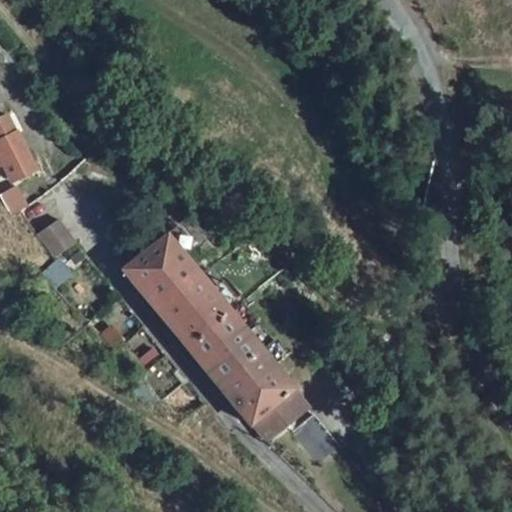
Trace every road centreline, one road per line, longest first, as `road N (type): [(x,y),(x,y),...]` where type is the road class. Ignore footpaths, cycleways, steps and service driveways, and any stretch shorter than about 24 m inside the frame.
road 1 (track): [(449,327),(373,313),(74,102),(0,18)]
road 2 (unclassified): [(391,0),(422,60),(447,152),(449,327),(511,417)]
road 3 (track): [(141,0),(295,106),(339,163),(373,313)]
road 4 (residential): [(70,211),(245,445),(318,511)]
road 5 (track): [(0,356),(70,383),(191,455),(260,511)]
